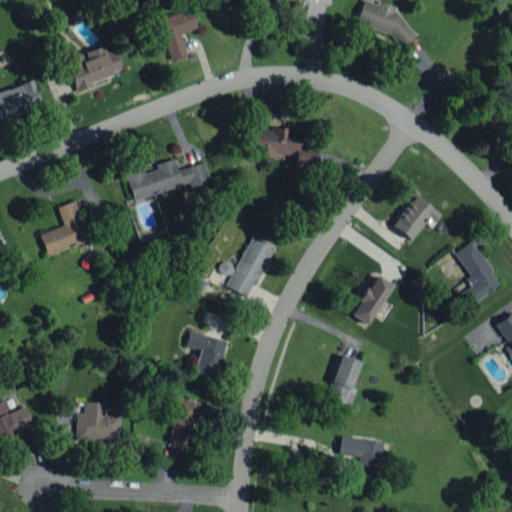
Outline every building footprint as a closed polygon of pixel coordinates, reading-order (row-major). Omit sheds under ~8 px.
[(407,41),(412,25),(390,18),(394,5),(377,0),(376,0),(375,4),(363,0),(360,0),(353,24),(407,41)] [(195,27),(189,8),(155,18),(168,58),(185,53),(178,32),(195,27)] [(112,49),(104,52),(102,45),(81,51),(82,54),(64,59),(72,87),(119,73),(112,49)] [(0,119),(31,110),(29,105),(38,101),(31,80),(0,90),(0,119)] [(251,127),(250,155),(292,157),(292,168),(314,168),(314,146),(296,145),(297,129),(251,127)] [(187,183),(190,193),(209,188),(202,161),(174,169),(171,158),(153,163),(155,168),(141,172),(140,169),(123,173),(131,199),(187,183)] [(408,239),(425,216),(432,221),(438,213),(413,194),(389,224),(408,239)] [(37,232),(44,253),(95,237),(88,214),(78,217),(73,200),(55,206),(61,225),(37,232)] [(224,286),(245,296),(270,245),(249,235),(224,286)] [(471,282),(460,290),(469,303),(498,282),(468,240),(451,253),(471,282)] [(231,265),(220,260),(215,270),(227,275),(231,265)] [(363,288),(348,314),(366,324),(389,283),(373,274),(365,289),(363,288)] [(511,316),(509,312),(493,322),(507,345),(503,348),(511,361),(511,316)] [(196,350),(190,372),(214,378),(224,340),(187,330),(183,346),(196,350)] [(358,360),(335,353),(321,397),(348,406),(354,388),(349,386),(358,360)] [(208,404),(168,395),(165,408),(174,409),(166,444),(184,448),(190,422),(203,425),(208,404)] [(6,411),(2,400),(0,400),(0,440),(31,428),(23,405),(6,411)] [(102,401),(81,400),(80,411),(74,411),(73,437),(101,439),(101,443),(116,444),(117,413),(102,413),(102,401)] [(356,456),(352,478),(374,481),(380,440),(338,433),(335,453),(356,456)] [(511,464),(498,475),(511,493),(511,464)]
